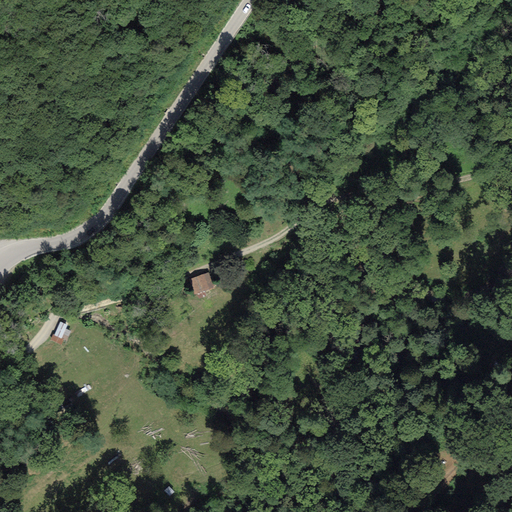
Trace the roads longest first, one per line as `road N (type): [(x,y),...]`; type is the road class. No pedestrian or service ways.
road 1 (track): [(58,314),(174,283),(260,247),(330,199),(382,196),(511,160)]
road 2 (track): [(376,0),(299,50),(261,86),(129,272),(58,314)]
road 3 (tertiary): [(0,258),(81,234),(105,213),(250,0)]
